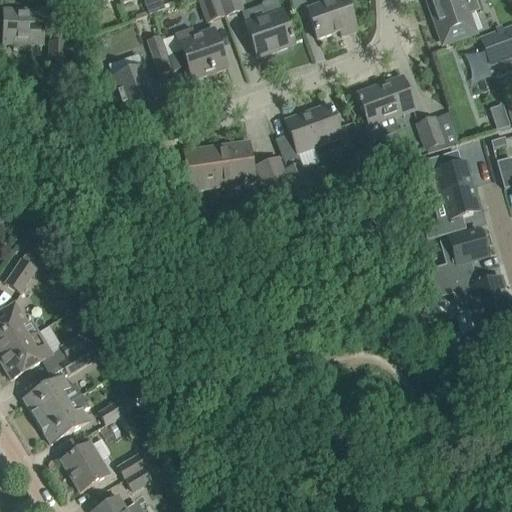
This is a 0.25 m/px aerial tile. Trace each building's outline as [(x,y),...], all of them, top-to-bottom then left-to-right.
[(142,0),(149,18),(165,12),(160,0),(142,0)] [(207,25),(225,19),(217,0),(199,0),(198,0),(207,25)] [(217,0),(225,19),(243,13),(238,0),(217,0)] [(341,39),(356,34),(344,0),(325,0),(327,5),(306,12),(317,42),(339,35),(341,39)] [(427,0),(444,45),(462,39),(477,33),(471,16),(480,13),(474,0),(427,0)] [(282,16),(278,3),(273,1),(263,5),(261,9),(242,15),(247,28),(246,28),(257,60),(293,48),(291,42),(292,42),(290,38),(283,16),(282,16)] [(42,47),(43,13),(3,12),(2,46),(13,46),(13,51),(28,52),(28,47),(42,47)] [(495,82),(495,81),(511,73),(511,27),(478,40),(494,82),(495,82)] [(195,39),(192,31),(176,37),(181,54),(192,83),(226,71),(213,33),(195,39)] [(159,78),(172,73),(160,39),(147,43),(159,78)] [(65,69),(65,47),(50,46),(50,69),(65,69)] [(112,80),(125,117),(129,129),(141,124),(159,118),(143,70),(112,80)] [(360,107),(369,131),(414,115),(409,99),(402,81),(357,97),(359,103),(357,103),(359,107),(360,107)] [(294,194),(309,188),(303,172),(304,172),(298,158),(342,142),(329,107),(284,124),(295,153),(281,158),(287,177),(294,194)] [(502,108),(490,112),(497,132),(509,128),(502,108)] [(417,127),(426,152),(428,156),(445,151),(434,121),(417,127)] [(504,141),(490,145),(492,152),(506,149),(504,141)] [(260,183),(267,205),(291,197),(278,162),(255,170),(251,171),(248,145),(184,155),(187,174),(180,176),(185,191),(190,191),(190,194),(253,185),(253,184),(260,183)] [(445,158),(417,165),(422,181),(434,177),(440,198),(440,199),(471,190),(468,177),(467,177),(468,177),(464,166),(459,167),(448,170),(445,158)] [(511,163),(511,161),(496,165),(503,192),(511,189),(511,163)] [(437,224),(422,228),(426,243),(465,232),(462,219),(473,216),(478,215),(475,204),(475,203),(471,190),(440,199),(440,198),(430,201),(437,224)] [(79,214),(87,206),(79,198),(71,206),(79,214)] [(0,228),(11,213),(0,204),(0,228)] [(431,278),(416,282),(419,290),(431,287),(473,275),(470,263),(481,260),(487,259),(484,248),(483,248),(479,233),(439,245),(445,268),(429,272),(430,276),(431,278)] [(20,296),(36,273),(46,259),(31,249),(21,263),(5,286),(20,296)] [(473,275),(431,287),(435,302),(452,296),(458,316),(467,314),(469,313),(506,302),(499,280),(493,282),(477,287),(473,275)] [(430,290),(420,292),(423,304),(433,301),(430,290)] [(511,322),(506,302),(469,313),(474,331),(448,339),(452,355),(495,342),(491,329),(511,322)] [(0,358),(27,342),(20,330),(26,326),(15,306),(0,315),(5,323),(0,326),(0,358)] [(27,342),(0,358),(0,365),(11,383),(52,358),(38,335),(27,342)] [(68,361),(92,347),(84,335),(61,349),(62,351),(68,361)] [(445,344),(430,348),(433,360),(448,355),(445,344)] [(94,346),(92,347),(68,361),(68,362),(61,366),(68,378),(75,374),(101,358),(94,346)] [(23,403),(36,425),(81,398),(75,387),(70,390),(63,379),(23,403)] [(81,398),(36,425),(50,448),(90,423),(84,413),(89,410),(81,398)] [(106,427),(115,422),(132,411),(124,400),(99,416),(106,427)] [(171,455),(171,454),(173,453),(161,435),(141,448),(146,455),(119,471),(125,482),(171,455)] [(79,496),(96,485),(109,478),(100,463),(111,456),(102,440),(61,465),(79,496)] [(132,494),(162,477),(161,476),(176,467),(173,459),(171,455),(125,482),(132,494)] [(127,511),(125,511),(118,500),(98,511),(141,511),(138,506),(127,511)]
